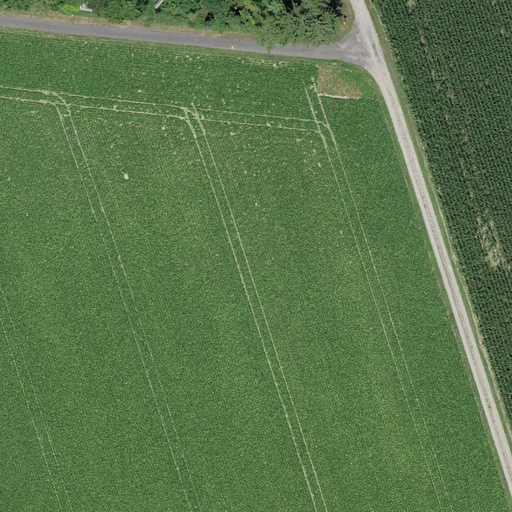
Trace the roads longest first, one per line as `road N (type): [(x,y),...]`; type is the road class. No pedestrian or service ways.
road 1 (track): [(511,481),(357,0)]
road 2 (track): [(370,53),(0,18)]
